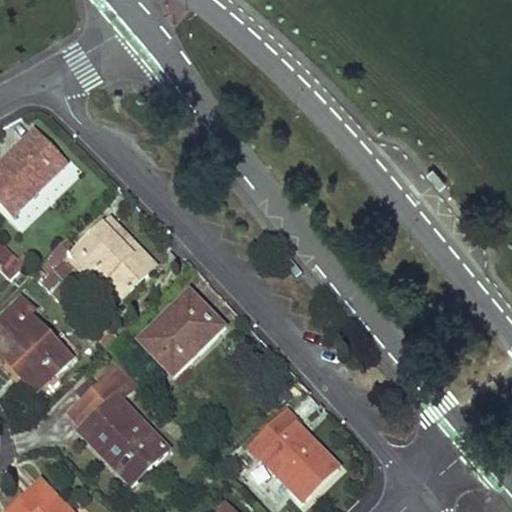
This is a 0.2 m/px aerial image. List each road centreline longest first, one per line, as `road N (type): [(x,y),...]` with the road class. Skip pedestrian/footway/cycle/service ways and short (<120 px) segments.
road 1 (residential): [(420,493),(72,114),(50,73)]
road 2 (tertiary): [(137,21),(361,304),(481,441)]
road 3 (tertiary): [(511,336),(243,37),(194,0)]
